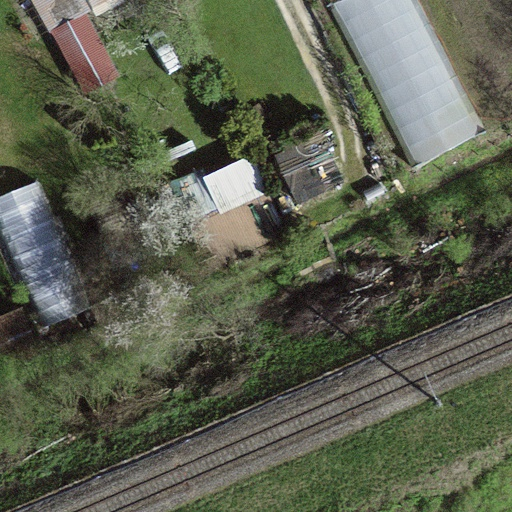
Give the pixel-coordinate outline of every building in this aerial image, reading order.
[(32,0),(88,95),(120,76),(87,17),(92,14),(96,20),(129,2),(127,0),(32,0)] [(412,166),(481,131),(413,0),(345,0),(331,7),(412,166)] [(324,135),(274,155),(297,211),(347,190),(324,135)] [(195,152),(191,142),(152,159),(156,168),(195,152)] [(207,178),(203,171),(160,189),(197,277),(288,239),(254,158),(207,178)] [(35,181),(0,196),(0,225),(45,330),(91,310),(35,181)] [(87,206),(105,253),(151,235),(132,188),(87,206)] [(0,380),(45,361),(22,310),(0,319),(0,380)]
